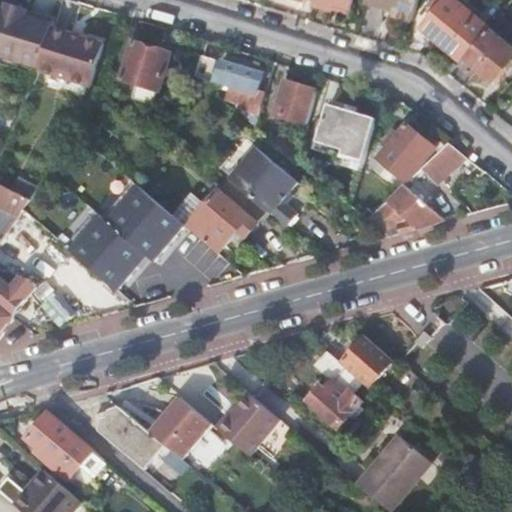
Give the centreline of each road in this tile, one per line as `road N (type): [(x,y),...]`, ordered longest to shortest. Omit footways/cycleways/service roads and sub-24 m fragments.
road 1 (tertiary): [(0,383),(413,271)]
road 2 (residential): [(511,158),(425,82),(163,0)]
road 3 (residential): [(413,271),(424,320),(511,399)]
